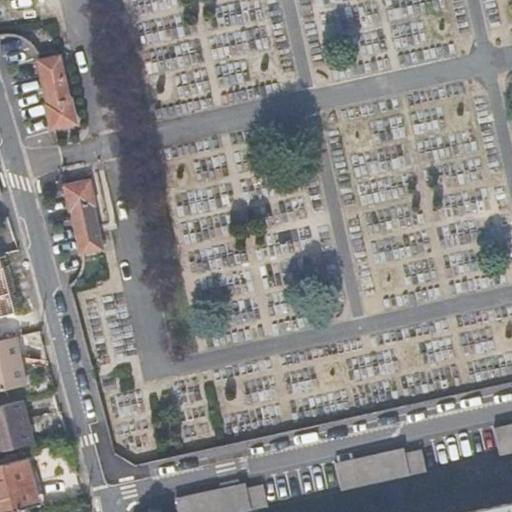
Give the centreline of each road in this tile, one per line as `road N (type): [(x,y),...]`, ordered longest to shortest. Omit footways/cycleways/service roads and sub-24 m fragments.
road 1 (residential): [(110,498),(511,412)]
road 2 (residential): [(0,126),(110,498)]
